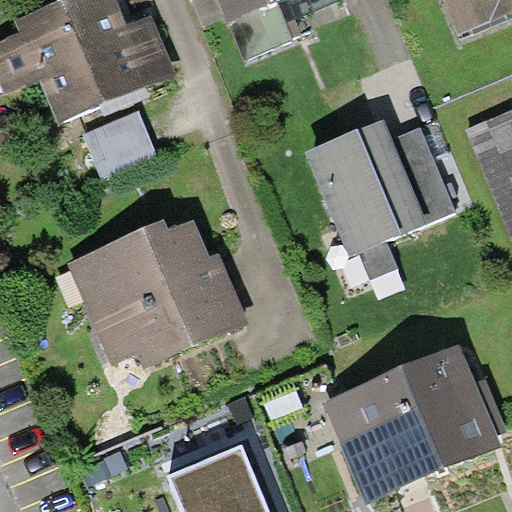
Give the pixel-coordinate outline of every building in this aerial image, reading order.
[(9,45),(0,47),(0,103),(32,92),(46,132),(171,88),(147,23),(120,33),(108,0),(82,0),(3,29),(9,45)] [(205,0),(237,75),(283,56),(265,12),(294,0),(205,0)] [(511,0),(428,0),(445,42),(511,16),(511,0)] [(131,119),(70,143),(88,191),(150,168),(131,119)] [(511,120),(460,143),(511,261),(511,120)] [(377,129),(302,160),(343,260),(357,293),(394,278),(384,254),(453,226),(416,136),(385,149),(377,129)] [(152,227),(57,269),(109,386),(241,328),(210,260),(199,264),(183,227),(157,238),(152,227)] [(447,357),(322,410),(364,507),(490,453),(484,440),(497,435),(475,383),(461,389),(447,357)] [(265,511),(239,454),(168,486),(179,511),(265,511)]
